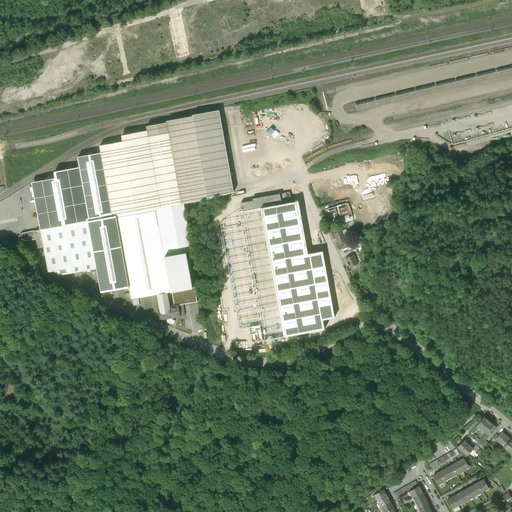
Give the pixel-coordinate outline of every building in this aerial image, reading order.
[(131,299),(157,294),(167,292),(171,291),(193,287),(187,252),(190,251),(183,212),(201,209),(200,201),(209,199),(234,192),(219,111),(192,115),(193,117),(166,121),(167,123),(147,126),(147,130),(142,131),(142,130),(122,133),(122,135),(123,141),(100,145),(101,153),(78,157),(80,167),(55,172),(55,178),(32,183),(41,230),(35,231),(38,249),(44,247),(47,267),(60,275),(97,268),(101,292),(129,287),(131,299)] [(326,178),(311,184),(314,192),(329,186),(326,178)] [(241,203),(242,211),(239,212),(220,223),(240,329),(249,327),(252,342),(325,329),(323,320),(335,318),(322,251),(308,254),(298,201),(292,202),(290,192),(252,198),(253,200),(241,203)] [(386,195),(368,199),(369,206),(371,205),(374,219),(390,215),(386,195)] [(337,206),(341,221),(339,222),(340,225),(353,220),(348,204),(347,204),(345,204),(337,206)] [(36,240),(34,231),(22,233),(22,235),(20,237),(18,238),(19,243),(36,240)] [(334,234),(339,244),(346,241),(341,231),(334,234)] [(362,247),(360,241),(346,246),(349,252),(362,247)] [(353,255),(345,259),(349,268),(357,264),(353,255)] [(171,291),(174,306),(183,304),(197,302),(194,287),(193,287),(171,291)] [(169,307),(167,292),(157,294),(160,309),(159,309),(160,320),(185,315),(183,304),(174,306),(169,307)] [(480,427),(487,433),(495,424),(488,418),(480,427)] [(478,443),(482,446),(498,427),(495,424),(487,433),(478,443)] [(506,447),(511,440),(511,439),(503,432),(497,439),(506,447)] [(465,440),(458,448),(469,457),(476,448),(465,440)] [(455,450),(429,464),(432,470),(458,456),(455,450)] [(463,472),(470,468),(464,459),(458,462),(463,472)] [(452,466),(457,475),(463,472),(458,462),(452,466)] [(446,469),(451,479),(457,475),(452,466),(446,469)] [(404,476),(411,472),(408,467),(402,471),(402,472),(404,476)] [(440,473),(445,482),(451,479),(446,469),(440,473)] [(397,477),(399,481),(405,477),(402,472),(396,476),(397,477)] [(433,477),(439,486),(445,482),(440,473),(433,477)] [(491,488),(485,478),(479,482),(485,492),(491,488)] [(419,486),(415,481),(394,493),(398,498),(419,486)] [(473,486),(479,495),(485,492),(479,482),(473,486)] [(410,492),(414,498),(424,493),(420,486),(410,492)] [(467,489),(473,499),(479,495),(473,486),(467,489)] [(460,493),(466,503),(473,499),(467,489),(460,493)] [(376,496),(379,502),(389,496),(385,490),(376,496)] [(506,500),(511,496),(507,492),(503,496),(506,500)] [(424,493),(414,498),(417,504),(427,499),(424,493)] [(454,497),(460,506),(466,503),(460,493),(454,497)] [(379,502),(382,507),(392,502),(389,496),(379,502)] [(448,501),(453,510),(460,506),(454,497),(448,501)] [(427,499),(417,504),(420,511),(430,505),(427,499)] [(382,507),(385,511),(388,511),(395,508),(396,508),(392,502),(382,507)]
